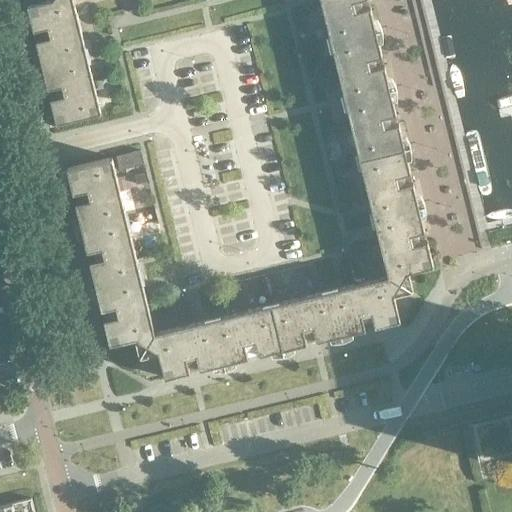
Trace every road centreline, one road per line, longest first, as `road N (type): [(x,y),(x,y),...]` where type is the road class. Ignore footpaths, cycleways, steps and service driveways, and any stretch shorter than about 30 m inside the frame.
road 1 (residential): [(59,493),(511,388)]
road 2 (residential): [(0,160),(176,117)]
road 3 (residential): [(41,421),(0,252)]
